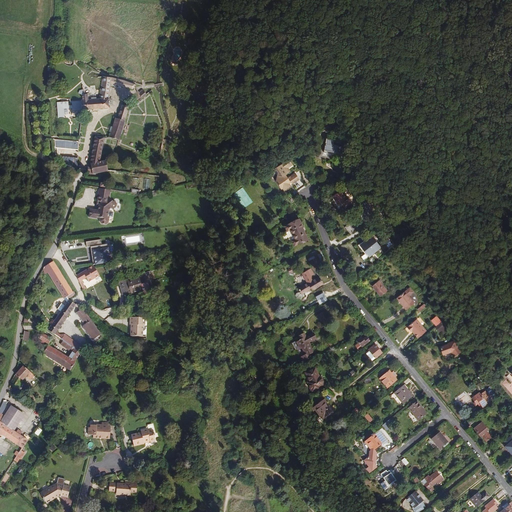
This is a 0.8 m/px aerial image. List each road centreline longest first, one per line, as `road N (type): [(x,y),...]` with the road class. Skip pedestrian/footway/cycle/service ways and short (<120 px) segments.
road 1 (residential): [(0,397),(29,283),(55,246),(79,176),(56,165)]
road 2 (residential): [(446,413),(341,286),(311,197)]
road 3 (track): [(226,511),(235,478),(270,468),(313,511)]
